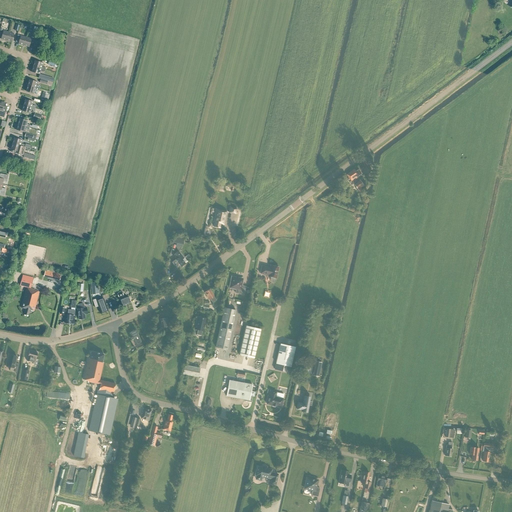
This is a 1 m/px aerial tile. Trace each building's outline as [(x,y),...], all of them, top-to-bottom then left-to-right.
[(33,66),(44,69),(45,67),(42,66),(42,67),(43,62),(35,60),(33,66)] [(44,72),(44,69),(33,66),(31,72),(39,74),(41,70),(41,71),(44,72)] [(28,85),(39,88),(40,86),(37,85),(37,86),(36,86),(37,82),(29,79),(28,85)] [(38,91),(39,88),(28,85),(26,91),(34,93),(35,89),(36,89),(36,90),(38,91)] [(23,105),(35,108),(35,106),(33,105),(33,106),(32,105),(33,101),(25,99),(23,105)] [(34,110),(35,108),(23,105),(22,111),(30,113),(31,109),(32,109),(32,110),(34,110)] [(18,124),(29,127),(30,125),(27,124),(27,125),(26,125),(28,120),(20,118),(18,124)] [(29,130),(29,127),(18,124),(16,130),(24,132),(25,128),(26,128),(26,129),(29,130)] [(24,140),(14,137),(12,143),(24,147),(24,144),(23,144),(24,140)] [(23,149),(24,147),(12,143),(11,149),(19,151),(20,147),(21,147),(21,148),(23,149)] [(355,171),(354,169),(346,174),(348,177),(346,178),(351,185),(356,181),(354,179),(359,176),(358,176),(361,174),(358,169),(355,171)] [(361,190),(359,186),(362,184),(359,180),(358,181),(359,182),(354,185),(356,188),(359,192),(361,190)] [(224,225),(226,212),(216,209),(213,222),(214,222),(213,227),(220,228),(221,224),(224,225)] [(184,238),(174,236),(173,243),(183,245),(184,238)] [(179,251),(174,254),(177,258),(175,260),(180,266),(184,263),(182,259),(184,258),(179,251)] [(274,266),(270,265),(270,269),(267,268),(267,267),(262,266),(260,273),(268,275),(268,276),(271,277),(270,280),(271,282),(274,282),(275,281),(275,278),(276,278),(279,267),(278,267),(277,266),(275,266),(274,266)] [(244,294),(245,287),(241,286),(242,279),(236,278),(237,277),(231,276),(230,282),(231,283),(230,287),(236,289),(235,293),(244,294)] [(34,311),(39,291),(35,290),(35,289),(30,288),(33,280),(22,277),(19,285),(26,287),(21,307),(25,308),(24,314),(28,315),(30,310),(34,311)] [(216,300),(214,296),(209,289),(204,292),(208,299),(210,299),(212,302),(216,300)] [(125,297),(124,295),(118,297),(122,306),(130,303),(128,296),(125,297)] [(101,313),(108,311),(104,298),(97,301),(101,313)] [(84,307),(84,303),(78,304),(79,311),(78,312),(79,319),(81,319),(82,320),(84,319),(84,318),(85,318),(84,315),(87,314),(86,307),(84,307)] [(227,349),(236,310),(224,308),(215,347),(227,349)] [(74,324),(75,310),(68,309),(67,314),(65,314),(64,323),(71,324),(72,325),(73,325),(73,324),(74,324)] [(169,326),(167,317),(160,319),(162,327),(165,327),(166,331),(169,331),(173,331),(172,325),(169,326)] [(203,331),(204,324),(205,319),(197,317),(194,329),(198,330),(196,335),(201,336),(202,331),(203,331)] [(254,358),(260,329),(246,326),(239,355),(254,358)] [(135,330),(134,329),(133,330),(132,331),(129,333),(131,337),(130,337),(131,340),(133,339),(137,348),(143,346),(139,337),(136,330),(135,330)] [(289,373),(290,367),(295,347),(280,344),(274,369),(289,373)] [(37,364),(38,359),(36,358),(38,353),(29,350),(26,360),(33,362),(32,363),(37,364)] [(103,355),(104,354),(91,351),(91,352),(89,358),(88,358),(83,380),(87,381),(100,384),(99,390),(97,390),(88,430),(109,435),(117,399),(111,398),(115,383),(99,380),(103,362),(102,362),(103,355)] [(16,372),(18,365),(14,364),(16,356),(8,354),(5,366),(10,367),(9,370),(16,372)] [(319,376),(321,363),(315,362),(313,375),(315,376),(315,379),(317,379),(318,376),(319,376)] [(198,377),(199,368),(184,365),(182,374),(198,377)] [(27,380),(29,370),(21,369),(19,379),(27,380)] [(246,401),(251,402),(252,396),(254,396),(254,392),(251,391),(252,384),(229,380),(226,396),(246,400),(246,401)] [(275,397),(276,392),(270,391),(269,396),(268,396),(266,404),(272,405),(275,406),(281,407),(283,399),(275,397)] [(310,398),(304,396),(303,403),(298,402),(297,409),(302,410),(302,411),(307,412),(309,405),(311,406),(312,402),(310,401),(310,398)] [(149,421),(150,416),(151,410),(143,408),(140,419),(145,420),(147,421),(148,421),(149,421)] [(171,422),(172,415),(168,414),(167,421),(165,420),(163,429),(170,431),(172,422),(171,422)] [(141,430),(142,426),(139,425),(140,419),(132,417),(130,427),(141,430)] [(161,438),(162,434),(156,432),(158,427),(152,425),(147,444),(149,444),(148,447),(152,448),(153,445),(154,446),(157,437),(161,438)] [(57,438),(63,440),(65,430),(59,429),(57,438)] [(453,438),(454,430),(447,429),(445,437),(453,438)] [(83,458),(88,435),(78,432),(73,456),(83,458)] [(493,444),(483,443),(482,451),(484,451),(482,461),(488,462),(489,452),(491,452),(492,449),(493,444)] [(471,460),(477,460),(479,448),(470,447),(469,454),(472,455),(471,460)] [(267,468),(267,467),(262,466),(262,467),(257,466),(256,470),(255,470),(254,476),(255,476),(255,480),(261,481),(262,478),(265,478),(270,479),(271,479),(270,484),(276,486),(278,474),(273,473),(272,473),(271,473),(272,469),(267,468)] [(349,482),(351,475),(347,475),(348,472),(341,470),(338,483),(345,484),(344,486),(348,487),(349,482)] [(369,473),(364,472),(363,475),(362,475),(361,483),(365,483),(364,488),(365,488),(364,492),(368,493),(371,483),(368,482),(369,477),(368,477),(369,473)] [(388,487),(390,479),(386,479),(386,477),(378,475),(376,486),(384,487),(388,487)] [(318,497),(320,488),(315,487),(317,481),(312,479),(306,477),(305,483),(306,483),(305,488),(312,490),(311,495),(318,497)] [(366,511),(369,503),(361,501),(359,511),(366,511)] [(448,505),(431,501),(428,511),(451,511),(452,510),(447,509),(448,505)]
